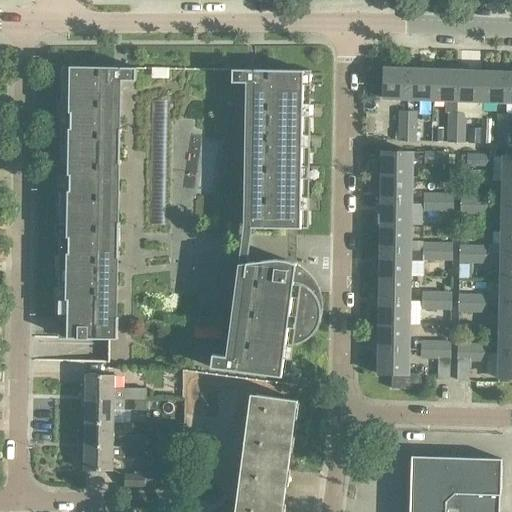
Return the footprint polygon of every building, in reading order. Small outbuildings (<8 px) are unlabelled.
[(67,339),(108,339),(110,339),(114,81),(136,81),(136,68),(69,67),(69,81),(62,81),(58,318),(67,319),(67,339)] [(383,99),(408,100),(409,69),(384,69),(383,99)] [(434,70),(409,69),(408,100),(433,101),(434,70)] [(311,71),(232,70),(232,83),(247,83),(254,83),(251,228),(251,229),(308,230),(311,71)] [(434,70),(433,101),(458,101),(459,71),(434,70)] [(483,72),(459,71),(458,101),(482,102),(483,72)] [(482,102),(507,103),(508,73),(483,72),(482,102)] [(399,112),(399,126),(415,127),(416,112),(399,112)] [(448,128),(464,129),(465,114),(449,113),(448,128)] [(497,130),(511,130),(511,115),(497,115),(497,130)] [(491,144),(492,119),(483,119),(481,144),(491,144)] [(415,127),(399,126),(399,141),(415,141),(415,127)] [(464,129),(448,128),(448,143),(464,143),(464,129)] [(511,130),(497,130),(497,145),(511,145),(511,130)] [(413,152),(382,152),(382,176),(412,177),(413,152)] [(448,163),(448,153),(424,153),(424,163),(448,163)] [(491,155),(467,155),(467,164),(491,165),(491,155)] [(503,180),(511,180),(511,155),(503,156),(503,180)] [(480,169),(464,169),(464,179),(480,179),(480,169)] [(412,177),(382,176),(382,201),(412,202),(412,177)] [(511,205),(511,180),(503,180),(502,205),(511,205)] [(438,211),(438,195),(423,195),(423,203),(423,211),(438,211)] [(453,195),(438,195),(438,211),(453,211),(453,195)] [(475,213),(476,196),(461,196),(461,212),(475,213)] [(476,196),(475,213),(490,213),(490,197),(476,196)] [(412,202),(382,201),(381,226),(411,226),(412,215),(423,216),(423,211),(423,203),(412,203),(412,202)] [(511,205),(502,205),(502,230),(511,229),(511,205)] [(411,226),(381,226),(381,250),(411,251),(411,226)] [(511,229),(502,230),(501,254),(511,254),(511,229)] [(437,260),(438,244),(423,244),(423,251),(422,260),(437,260)] [(452,244),(438,244),(437,260),(452,260),(452,244)] [(474,262),(474,246),(460,246),(459,262),(474,262)] [(474,246),(474,262),(489,262),(489,246),(474,246)] [(411,251),(381,250),(380,275),(411,276),(411,262),(422,262),(422,260),(423,251),(411,251)] [(511,279),(511,254),(501,254),(501,279),(511,279)] [(213,355),(211,369),(282,378),(286,347),(293,347),(299,345),(306,342),(311,338),(316,332),(319,326),(320,319),(320,312),(319,305),(316,299),(312,293),(307,288),(301,285),(294,283),(296,265),(291,263),(285,261),(280,261),(274,261),(254,263),(246,264),(244,278),(245,278),(234,359),(228,358),(213,355)] [(411,276),(380,275),(380,300),(410,300),(411,276)] [(511,279),(501,279),(500,304),(511,303),(511,279)] [(437,309),(437,293),(422,293),(422,309),(437,309)] [(452,293),(437,293),(437,309),(452,310),(452,293)] [(473,311),(473,295),(459,295),(458,311),(473,311)] [(473,295),(473,311),(488,311),(488,295),(473,295)] [(410,300),(380,300),(380,324),(410,325),(410,300)] [(511,303),(500,304),(500,328),(511,328),(511,303)] [(410,325),(380,324),(379,349),(409,350),(410,325)] [(511,328),(500,328),(499,353),(511,353),(511,328)] [(436,359),(436,342),(422,342),(421,358),(436,359)] [(451,359),(452,343),(436,342),(436,359),(438,358),(450,359),(451,359)] [(457,360),(458,360),(470,360),(472,360),(472,344),(457,344),(457,360)] [(473,361),(488,361),(488,345),(474,345),(473,361)] [(409,350),(379,349),(379,374),(392,374),(392,388),(421,389),(422,374),(409,374),(409,350)] [(511,378),(511,353),(499,353),(499,378),(511,378)] [(450,359),(438,359),(438,381),(450,381),(450,359)] [(469,380),(470,360),(458,360),(457,380),(469,380)] [(86,374),(86,398),(114,399),(113,399),(146,400),(146,389),(114,388),(114,375),(86,374)] [(240,511),(282,511),(297,401),(256,395),(240,511)] [(86,398),(85,422),(113,423),(113,410),(145,411),(146,400),(113,399),(114,399),(86,398)] [(85,422),(85,446),(113,447),(113,423),(85,422)] [(123,436),(122,447),(145,448),(145,437),(123,436)] [(124,458),(145,458),(145,448),(122,447),(112,447),(113,447),(85,446),(84,470),(112,471),(112,459),(124,459),(124,458)] [(499,511),(500,495),(501,495),(502,459),(412,456),(410,511),(499,511)] [(145,475),(124,474),(123,487),(144,488),(145,475)]
